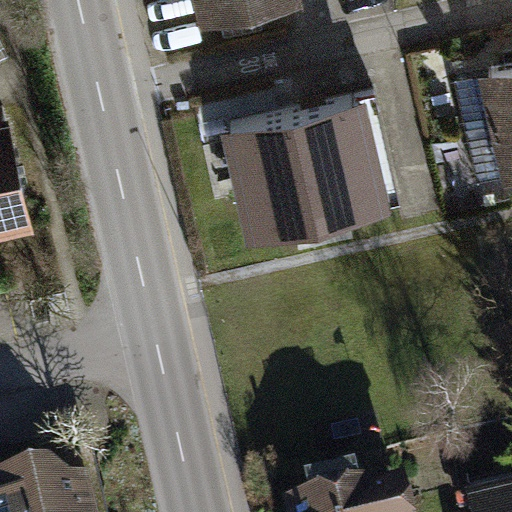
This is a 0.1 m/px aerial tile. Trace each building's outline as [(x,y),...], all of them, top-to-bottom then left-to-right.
[(201,0),(206,21),(299,0),(201,0)] [(511,56),(481,64),(508,174),(511,173),(511,56)] [(366,87),(221,120),(246,229),(391,197),(366,87)] [(0,211),(27,205),(4,104),(0,105),(0,211)] [(94,511),(84,465),(0,483),(0,511),(94,511)] [(411,511),(407,489),(300,511),(411,511)] [(511,511),(511,496),(460,508),(461,511),(511,511)]
